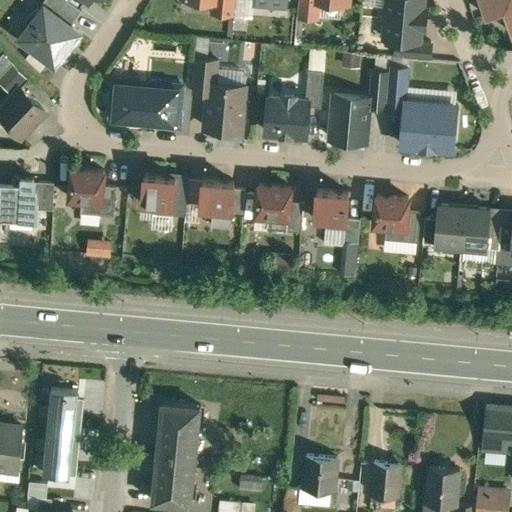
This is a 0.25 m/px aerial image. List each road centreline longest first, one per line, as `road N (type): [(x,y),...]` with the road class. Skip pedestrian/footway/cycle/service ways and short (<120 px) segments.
road 1 (residential): [(79,133),(100,145),(463,176),(496,160)]
road 2 (secondary): [(511,367),(130,331)]
road 3 (residential): [(130,331),(109,511)]
road 4 (residential): [(131,0),(78,81),(70,111),(79,133)]
road 5 (secondary): [(130,331),(0,319)]
